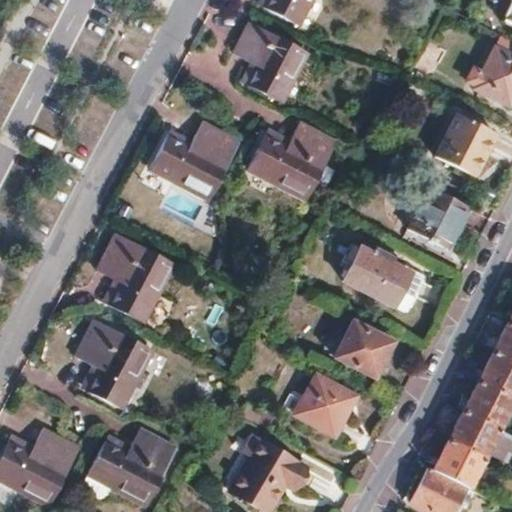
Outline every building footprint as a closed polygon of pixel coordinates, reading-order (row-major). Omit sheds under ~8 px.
[(269,0),(263,13),(296,32),(312,0),(269,0)] [(280,109),(305,62),(250,33),(235,62),(256,73),(247,92),(280,109)] [(477,82),(474,89),(509,107),(511,101),(511,56),(495,48),(485,68),(473,62),(466,76),(477,82)] [(494,135),(456,114),(433,156),(471,177),(494,135)] [(169,141),(152,174),(211,204),(241,150),(200,128),(188,151),(169,141)] [(268,144),(251,175),(305,203),(333,150),(298,132),(286,153),(268,144)] [(466,208),(426,189),(404,231),(443,250),(466,208)] [(170,267),(116,240),(98,274),(118,284),(106,306),(140,323),(170,267)] [(417,279),(379,259),(382,254),(369,247),(366,252),(349,242),(342,257),(350,261),(340,279),(400,312),(417,279)] [(420,275),(382,254),(379,259),(417,279),(420,275)] [(300,286),(310,265),(299,259),(287,279),(300,286)] [(511,299),(502,319),(511,324),(511,299)] [(511,324),(502,319),(486,350),(511,363),(511,324)] [(387,343),(349,323),(331,358),(370,378),(387,343)] [(122,410),(152,353),(98,325),(80,359),(101,370),(89,393),(122,410)] [(511,363),(486,350),(472,379),(511,398),(511,363)] [(340,393),(312,378),(291,418),(318,433),(340,393)] [(511,400),(511,398),(472,379),(457,408),(498,428),(511,400)] [(328,439),(350,398),(340,393),(318,433),(328,439)] [(268,417),(247,405),(240,417),(262,429),(268,417)] [(442,437),(483,458),(498,428),(457,408),(442,437)] [(41,427),(27,452),(11,443),(0,463),(0,478),(46,502),(75,446),(41,427)] [(483,458),(496,465),(511,435),(498,428),(483,458)] [(138,431),(126,453),(108,444),(84,493),(99,500),(103,501),(109,497),(114,492),(115,490),(145,505),(174,451),(138,431)] [(464,488),(467,489),(483,458),(442,437),(426,469),(464,488)] [(285,477),(289,479),(297,466),(255,444),(228,494),(260,511),(265,511),(280,486),(285,477)] [(303,470),(297,466),(289,479),(285,477),(280,486),(292,492),(303,470)] [(426,469),(424,468),(408,500),(430,511),(445,511),(451,501),(456,504),(464,488),(426,469)]
